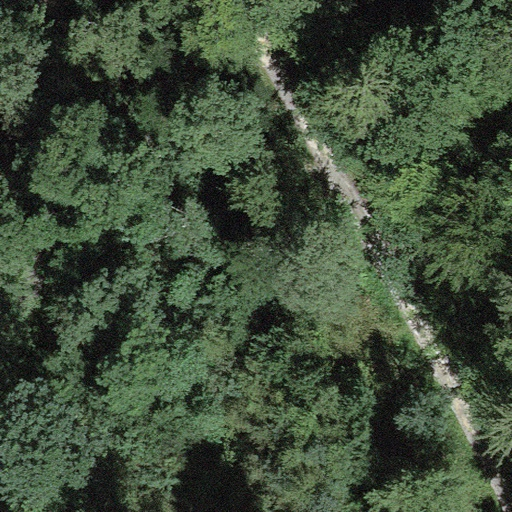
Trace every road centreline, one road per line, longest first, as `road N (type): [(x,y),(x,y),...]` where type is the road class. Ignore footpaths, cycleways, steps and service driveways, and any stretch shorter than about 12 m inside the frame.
road 1 (track): [(511,478),(229,0)]
road 2 (track): [(59,147),(13,310),(0,328)]
road 3 (track): [(31,0),(59,147)]
